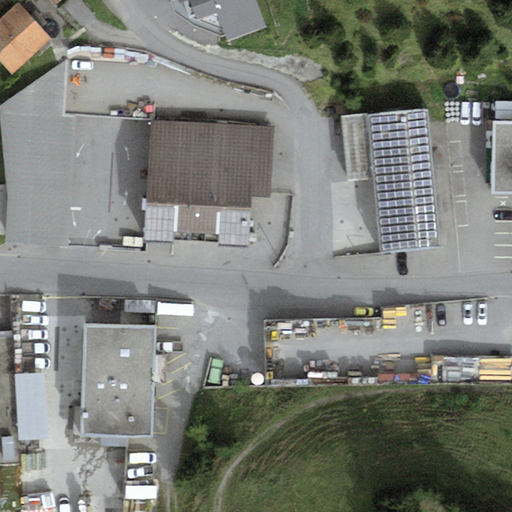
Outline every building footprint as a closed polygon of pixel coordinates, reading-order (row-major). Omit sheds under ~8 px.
[(255,0),(176,0),(178,4),(189,0),(196,19),(217,12),(227,40),(265,26),(255,0)] [(18,3),(0,18),(0,61),(11,74),(50,40),(18,3)] [(64,114),(66,58),(0,104),(0,130),(7,194),(4,244),(68,246),(75,115),(64,114)] [(428,108),(341,116),(347,181),(372,178),(379,254),(441,249),(428,108)] [(270,198),(274,125),(148,118),(141,242),(249,248),(251,197),(270,198)] [(511,121),(491,121),(490,194),(511,194),(511,121)] [(383,320),(263,320),(263,386),(383,385),(383,320)] [(83,323),(79,436),(152,438),(156,325),(83,323)] [(0,340),(0,354),(11,355),(12,341),(0,340)] [(43,372),(14,374),(19,441),(48,439),(43,372)]
